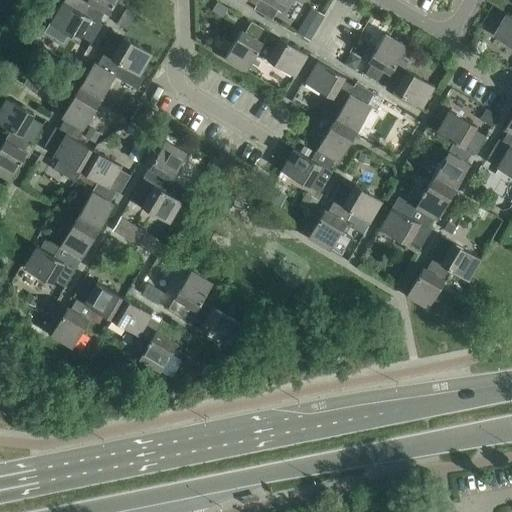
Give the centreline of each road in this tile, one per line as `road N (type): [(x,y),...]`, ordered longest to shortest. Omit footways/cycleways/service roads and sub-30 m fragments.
road 1 (secondary): [(511,387),(17,481)]
road 2 (secondary): [(83,511),(501,430)]
road 3 (residential): [(183,0),(179,86),(271,144)]
